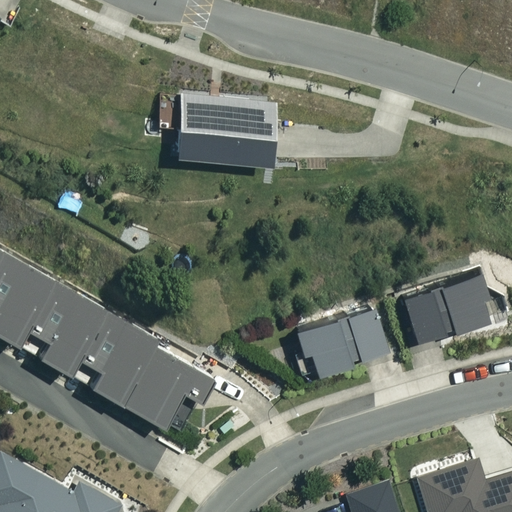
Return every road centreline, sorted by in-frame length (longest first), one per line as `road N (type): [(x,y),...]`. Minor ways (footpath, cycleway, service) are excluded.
road 1 (residential): [(511,105),(163,0)]
road 2 (residential): [(223,511),(274,469),(326,443),(511,390)]
